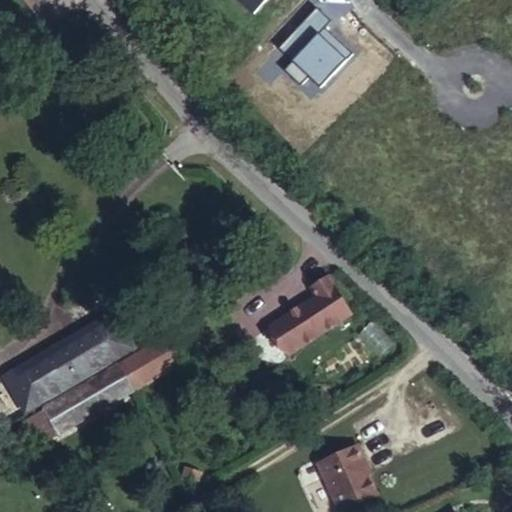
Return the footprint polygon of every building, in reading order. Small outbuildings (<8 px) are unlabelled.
[(289,355),(350,314),(330,276),(313,288),(318,298),(272,327),(289,355)] [(26,413),(135,348),(115,313),(5,378),(26,413)] [(172,335),(124,356),(137,387),(186,366),(172,335)] [(82,387),(98,413),(134,391),(119,365),(82,387)] [(59,436),(98,413),(82,387),(43,409),(59,436)] [(59,436),(43,409),(23,421),(39,448),(59,436)] [(359,446),(319,464),(341,511),(343,511),(378,496),(363,462),(366,461),(359,446)]
